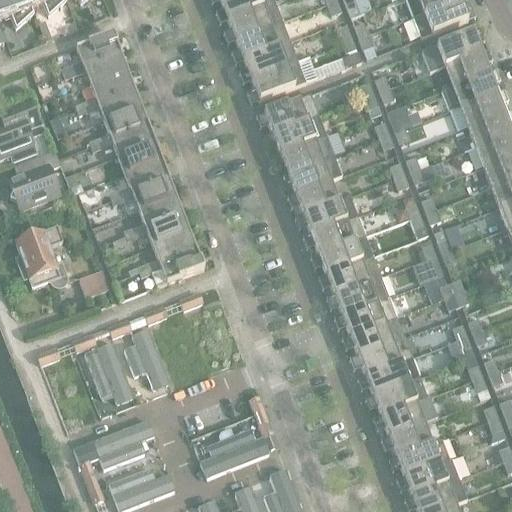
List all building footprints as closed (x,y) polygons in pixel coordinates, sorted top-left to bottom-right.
[(34,17),(32,12),(27,0),(0,0),(0,24),(10,20),(15,34),(34,17)] [(27,0),(32,12),(42,8),(48,21),(67,4),(64,0),(27,0)] [(76,0),(80,9),(90,0),(76,0)] [(227,24),(263,10),(274,6),(271,0),(229,0),(219,4),(227,24)] [(322,0),(326,9),(337,5),(334,0),(322,0)] [(352,0),(350,0),(342,3),(347,15),(357,11),(352,0)] [(457,0),(409,0),(405,2),(413,22),(459,4),(457,0)] [(421,43),(468,25),(459,4),(413,22),(421,43)] [(337,5),(326,9),(331,21),(341,17),(337,5)] [(235,44),(271,30),(282,26),(274,6),(263,10),(227,24),(235,44)] [(243,64),(278,51),(290,46),(282,26),(271,30),(235,44),(243,64)] [(358,43),(368,39),(363,27),(353,31),(358,43)] [(341,46),(351,42),(346,30),(336,34),(341,46)] [(47,31),(40,33),(46,47),(52,44),(47,31)] [(444,72),(480,58),(472,37),(436,51),(444,72)] [(71,70),(75,81),(85,77),(83,72),(120,57),(113,38),(76,53),(81,66),(71,70)] [(368,39),(358,43),(362,55),(373,51),(368,39)] [(351,42),(341,46),(345,58),(356,54),(351,42)] [(250,84),(286,71),(298,66),(290,46),(278,51),(243,64),(250,84)] [(120,57),(83,72),(85,77),(90,90),(127,75),(120,57)] [(341,63),(346,73),(361,67),(357,57),(341,63)] [(444,72),(452,92),(488,78),(480,58),(444,72)] [(259,106),(294,92),(306,88),(298,66),(286,71),(250,84),(259,106)] [(75,81),(71,70),(60,74),(64,85),(75,81)] [(97,108),(134,93),(127,75),(90,90),(95,102),(85,106),(89,117),(99,113),(97,108)] [(452,92),(460,112),(496,98),(488,78),(452,92)] [(379,97),(389,93),(384,81),(374,85),(379,97)] [(362,103),(373,99),(368,87),(358,91),(362,103)] [(97,108),(99,113),(104,126),(141,111),(134,93),(97,108)] [(389,93),(379,97),(383,109),(394,105),(389,93)] [(460,112),(468,132),(504,118),(496,98),(460,112)] [(310,99),(263,117),(271,138),(318,120),(310,99)] [(373,99),(362,103),(367,115),(378,111),(373,99)] [(0,128),(0,164),(10,161),(12,167),(37,158),(31,143),(44,137),(41,128),(31,103),(6,113),(11,124),(0,128)] [(89,117),(85,106),(74,110),(78,121),(89,117)] [(111,144),(148,129),(141,111),(104,126),(109,139),(99,142),(103,153),(113,149),(111,144)] [(468,132),(475,152),(511,138),(504,118),(468,132)] [(279,158),(315,145),(326,140),(318,120),(271,138),(279,158)] [(394,137),(405,133),(400,121),(390,125),(394,137)] [(378,143),(389,139),(384,128),(373,132),(378,143)] [(111,144),(113,149),(117,162),(155,147),(148,129),(111,144)] [(405,133),(394,137),(399,149),(409,145),(405,133)] [(475,152),(483,172),(511,161),(511,140),(511,138),(475,152)] [(389,139),(378,143),(383,155),(393,151),(389,139)] [(326,140),(315,145),(279,158),(287,179),(334,161),(326,140)] [(103,153),(99,142),(88,146),(92,157),(103,153)] [(155,147),(117,162),(124,180),(162,165),(155,147)] [(55,155),(32,163),(36,175),(8,185),(12,196),(9,202),(15,205),(19,215),(59,200),(48,171),(59,167),(55,155)] [(295,199),(330,185),(341,181),(334,161),(287,179),(295,199)] [(511,161),(483,172),(491,192),(511,184),(511,161)] [(410,178),(420,174),(416,162),(405,166),(410,178)] [(119,196),(123,207),(133,203),(131,198),(169,183),(162,165),(124,180),(129,192),(119,196)] [(394,184),(404,180),(400,168),(389,172),(394,184)] [(436,181),(432,169),(430,170),(420,174),(425,185),(436,181)] [(420,174),(410,178),(414,190),(425,186),(420,174)] [(76,178),(66,182),(65,182),(69,193),(80,189),(76,178)] [(404,180),(394,184),(398,196),(409,192),(404,180)] [(138,215),(176,201),(169,183),(131,198),(133,203),(138,215)] [(511,184),(491,192),(499,213),(511,207),(511,184)] [(338,205),(330,185),(295,199),(302,219),(338,205)] [(123,207),(119,196),(109,200),(113,211),(123,207)] [(145,233),(182,219),(176,201),(138,215),(143,228),(133,232),(137,242),(147,238),(145,233)] [(310,239),(346,225),(357,221),(349,201),(338,205),(302,219),(310,239)] [(425,218),(436,214),(431,202),(421,206),(425,218)] [(511,207),(499,213),(507,233),(511,231),(511,207)] [(409,224),(420,220),(415,208),(405,212),(409,224)] [(436,214),(425,218),(430,230),(440,226),(436,214)] [(182,219),(145,233),(147,238),(152,251),(189,237),(182,219)] [(420,220),(409,224),(414,236),(424,232),(420,220)] [(318,259),(354,245),(365,241),(357,221),(346,225),(310,239),(318,259)] [(55,270),(48,252),(62,246),(57,231),(15,247),(22,266),(18,267),(25,285),(29,284),(33,293),(50,287),(51,288),(52,289),(53,291),(54,291),(56,292),(57,292),(58,292),(60,292),(61,292),(63,290),(64,289),(65,287),(66,286),(66,284),(66,283),(66,281),(61,268),(55,270)] [(137,242),(133,232),(123,236),(127,246),(137,242)] [(159,269),(196,255),(189,237),(152,251),(157,264),(147,268),(151,278),(161,274),(159,269)] [(441,259),(452,255),(447,243),(436,247),(441,259)] [(362,265),(354,245),(318,259),(326,279),(362,265)] [(420,253),(425,265),(435,261),(431,249),(420,253)] [(196,255),(159,269),(161,274),(151,278),(156,292),(204,274),(196,255)] [(452,255),(441,259),(446,271),(456,267),(452,255)] [(334,300),(370,286),(381,282),(373,261),(362,265),(326,279),(334,300)] [(435,261),(425,265),(430,277),(440,273),(435,261)] [(151,278),(147,268),(137,272),(141,282),(151,278)] [(86,303),(108,294),(100,275),(78,284),(86,303)] [(341,320),(377,306),(389,302),(381,282),(370,286),(334,300),(341,320)] [(459,284),(449,288),(454,300),(464,296),(459,284)] [(449,288),(446,289),(439,292),(443,304),(454,300),(449,288)] [(464,296),(454,300),(458,312),(469,308),(464,296)] [(198,298),(180,306),(183,315),(202,308),(198,298)] [(454,300),(443,304),(448,316),(458,312),(454,300)] [(349,340),(385,326),(396,322),(389,302),(377,306),(341,320),(349,340)] [(162,312),(144,320),(147,329),(166,322),(162,312)] [(357,360),(393,347),(404,342),(396,322),(385,326),(349,340),(357,360)] [(472,339),(482,335),(478,323),(467,327),(472,339)] [(127,326),(108,333),(112,343),(130,335),(127,326)] [(456,345),(467,341),(462,330),(451,334),(456,345)] [(149,332),(133,338),(137,347),(124,352),(134,380),(147,375),(154,393),(170,387),(149,332)] [(482,335),(472,339),(477,351),(487,347),(482,335)] [(91,340),(72,347),(76,356),(95,349),(91,340)] [(467,341),(456,345),(461,357),(471,353),(467,341)] [(365,381),(401,367),(412,362),(404,342),(393,347),(357,360),(365,381)] [(59,363),(55,354),(37,361),(40,370),(59,363)] [(488,379),(498,375),(494,363),(483,367),(488,379)] [(408,387),(401,367),(365,381),(373,401),(408,387)] [(472,386),(482,381),(478,370),(467,374),(472,386)] [(498,375),(488,379),(492,391),(503,387),(498,375)] [(482,381),(472,386),(476,398),(487,394),(482,381)] [(416,407),(408,387),(373,401),(380,421),(416,407)] [(258,402),(249,406),(256,424),(265,420),(258,402)] [(503,420),(511,416),(511,411),(509,404),(499,408),(503,420)] [(424,427),(416,407),(380,421),(388,441),(424,427)] [(487,426),(498,422),(493,410),(483,414),(487,426)] [(511,416),(503,420),(508,432),(511,430),(511,416)] [(263,442),(273,439),(265,420),(256,424),(263,442)] [(498,422),(487,426),(492,438),(503,434),(498,422)] [(94,445),(104,472),(148,456),(144,444),(155,440),(149,425),(94,445)] [(432,448),(424,427),(388,441),(396,462),(432,448)] [(200,464),(207,484),(269,460),(257,429),(208,449),(212,460),(200,464)] [(273,439),(263,442),(268,455),(277,451),(273,439)] [(404,482),(440,468),(449,464),(441,444),(432,448),(396,462),(404,482)] [(503,466),(511,462),(511,459),(509,451),(498,455),(503,466)] [(511,462),(503,466),(507,479),(511,476),(511,462)] [(412,502),(447,488),(458,484),(450,464),(449,464),(440,468),(404,482),(412,502)] [(89,468),(79,471),(86,490),(96,486),(89,468)] [(153,470),(110,487),(119,511),(127,511),(176,494),(169,477),(158,481),(153,470)] [(264,499),(269,511),(300,511),(286,474),(271,480),(277,495),(264,499)] [(415,511),(445,511),(455,508),(466,504),(458,484),(447,488),(412,502),(415,511)] [(86,490),(94,508),(103,505),(96,486),(86,490)] [(258,511),(251,491),(236,496),(241,510),(235,511),(258,511)]
